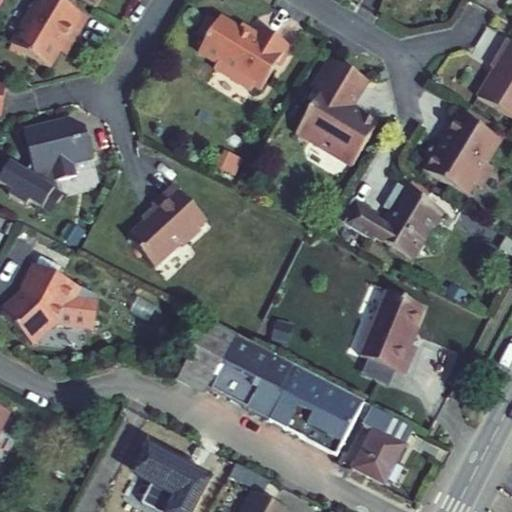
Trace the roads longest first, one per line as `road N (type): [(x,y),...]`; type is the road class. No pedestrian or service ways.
road 1 (residential): [(380,511),(139,387),(57,393),(0,363)]
road 2 (tertiary): [(453,511),(511,401)]
road 3 (residential): [(166,0),(102,103)]
